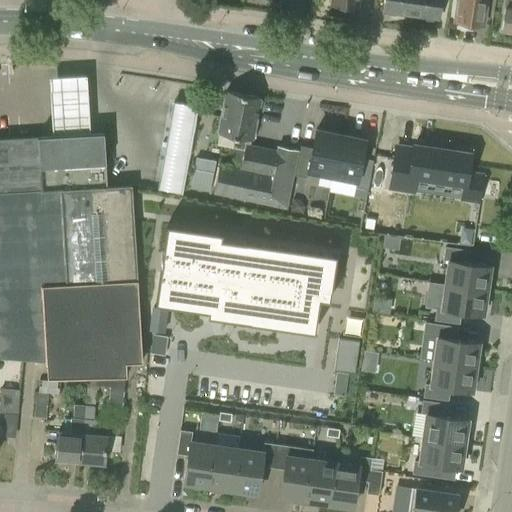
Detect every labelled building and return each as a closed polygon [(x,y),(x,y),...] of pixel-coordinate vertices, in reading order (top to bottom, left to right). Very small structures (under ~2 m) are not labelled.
[(383,0),(382,11),(410,15),(412,0),(383,0)] [(440,0),(412,0),(410,15),(438,19),(440,0)] [(457,0),(455,21),(479,24),(482,9),(484,10),(485,0),(457,0)] [(511,0),(505,0),(501,30),(511,31),(511,0)] [(88,133),(85,76),(49,78),(52,135),(88,133)] [(220,132),(218,143),(231,146),(241,93),(226,90),(217,132),(220,132)] [(250,146),(250,144),(260,97),(241,93),(231,146),(242,148),(243,144),(250,146)] [(183,178),(197,106),(172,102),(156,191),(180,195),(183,178)] [(308,170),(332,175),(340,134),(315,129),(311,153),(299,150),(294,175),(306,177),(308,170)] [(0,357),(47,361),(47,377),(61,377),(87,376),(125,376),(126,376),(126,362),(142,361),(133,219),(132,192),(132,187),(131,184),(107,185),(103,132),(88,133),(52,135),(38,136),(34,132),(23,133),(20,137),(0,137),(0,357)] [(365,139),(340,134),(332,175),(356,180),(355,187),(367,189),(372,165),(360,163),(365,139)] [(446,143),(429,140),(428,147),(413,144),(413,149),(397,147),(391,187),(414,190),(416,175),(464,182),(462,198),(478,200),(482,175),(467,173),(470,153),(445,149),(446,143)] [(276,144),(275,149),(250,144),(250,146),(243,144),(242,148),(244,148),(240,168),(219,164),(215,184),(213,192),(266,203),(287,208),(298,149),(276,144)] [(213,173),(192,169),(191,179),(189,188),(210,192),(213,173)] [(289,208),(289,210),(303,214),(305,206),(301,199),(292,197),(289,208)] [(166,224),(155,302),(208,310),(207,315),(224,317),(260,323),(314,331),(318,298),(322,299),(329,300),(330,288),(335,254),(221,238),(221,232),(166,224)] [(444,284),(490,290),(492,278),(488,278),(490,265),(467,262),(469,250),(445,247),(443,259),(448,260),(444,284)] [(490,290),(444,284),(441,308),(436,307),(434,319),(458,323),(460,311),(482,314),(484,302),(488,303),(490,290)] [(170,306),(150,305),(149,330),(168,331),(170,306)] [(433,361),(479,367),(481,355),(477,354),(478,342),(456,339),(457,327),(434,324),(432,336),(437,336),(433,361)] [(333,370),(354,373),(359,341),(338,338),(333,370)] [(365,350),(363,367),(377,369),(379,351),(365,350)] [(479,367),(433,361),(430,385),(425,384),(423,396),(447,399),(449,388),(471,391),(473,379),(477,379),(479,367)] [(82,433),(80,461),(103,463),(106,435),(97,435),(97,427),(100,427),(101,419),(94,419),(96,385),(109,386),(107,407),(122,408),(125,376),(87,376),(84,405),(82,433)] [(46,381),(39,380),(37,392),(36,392),(33,417),(46,418),(49,393),(59,394),(61,377),(47,377),(46,381)] [(0,413),(16,414),(18,390),(0,389),(0,413)] [(422,437),(468,444),(470,432),(466,431),(467,419),(445,415),(446,404),(423,400),(421,412),(426,413),(422,437)] [(55,459),(80,461),(82,433),(84,405),(73,405),(72,417),(70,417),(69,432),(57,431),(55,459)] [(230,422),(231,413),(219,412),(218,420),(230,422)] [(338,437),(339,429),(327,427),(326,436),(338,437)] [(208,486),(214,444),(190,441),(191,431),(180,430),(176,453),(188,455),(183,482),(208,486)] [(468,444),(422,437),(419,461),(414,461),(412,473),(436,476),(438,465),(460,468),(462,455),(466,456),(468,444)] [(262,451),(238,448),(232,489),(256,493),(260,466),(272,467),(275,444),(263,442),(262,451)] [(214,444),(208,486),(232,489),(238,448),(214,444)] [(311,449),(275,444),(272,467),(283,469),(279,496),(304,500),(311,449)] [(312,449),(311,449),(304,500),(328,503),(334,462),(311,459),(312,449)] [(358,465),(334,462),(328,503),(352,507),(356,480),(368,481),(369,469),(371,458),(359,456),(358,465)] [(369,469),(368,481),(366,493),(378,495),(381,471),(369,469)] [(394,511),(406,511),(407,485),(395,484),(394,511)] [(454,511),(457,494),(411,487),(407,511),(454,511)]
